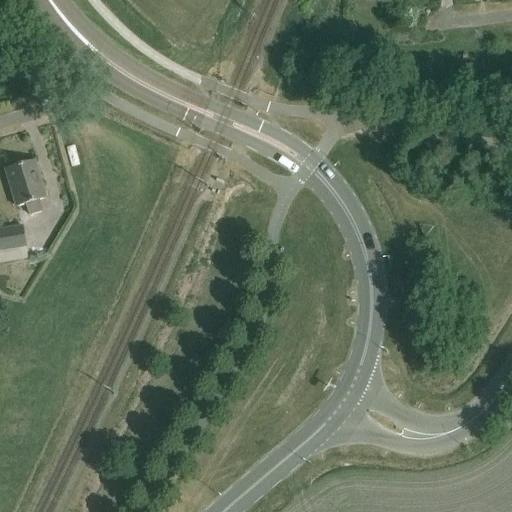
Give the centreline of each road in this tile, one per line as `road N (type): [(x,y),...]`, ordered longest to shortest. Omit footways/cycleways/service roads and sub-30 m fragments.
road 1 (secondary): [(345,400),(370,337),(372,300),(362,245),(340,202),(307,166),(259,134),(120,74),(47,0)]
road 2 (tertiary): [(345,400),(392,427),(440,435),(461,431),(511,375)]
road 3 (secondary): [(222,511),(314,439),(345,400)]
